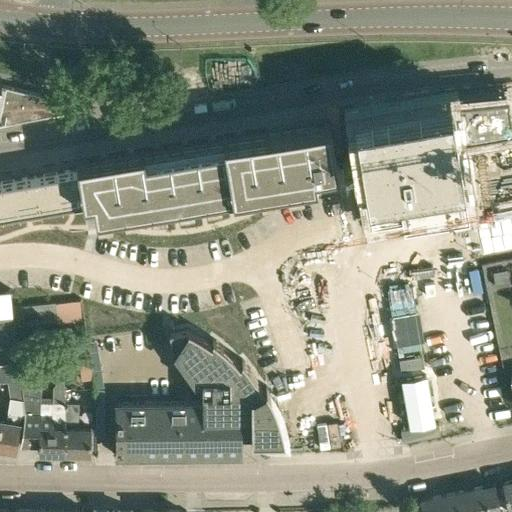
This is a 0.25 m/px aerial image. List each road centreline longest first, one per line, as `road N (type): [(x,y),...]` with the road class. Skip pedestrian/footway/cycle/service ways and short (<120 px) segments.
road 1 (residential): [(0,151),(511,74)]
road 2 (residential): [(0,481),(375,478),(511,453)]
road 3 (tertiary): [(511,19),(130,27),(0,19)]
